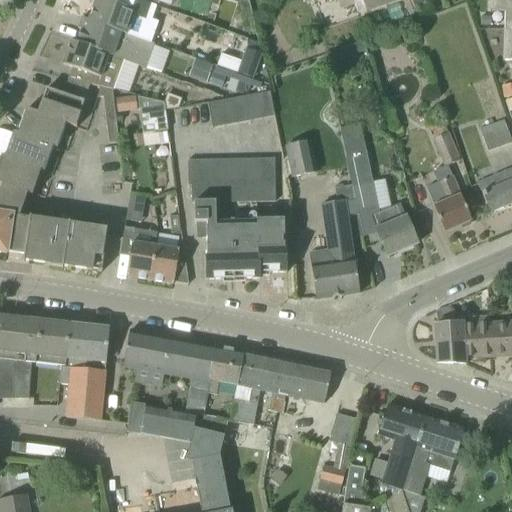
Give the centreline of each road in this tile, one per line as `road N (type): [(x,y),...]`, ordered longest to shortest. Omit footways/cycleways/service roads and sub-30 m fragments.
road 1 (tertiary): [(361,358),(228,324),(0,285)]
road 2 (residential): [(361,358),(390,311),(511,258)]
road 3 (tertiary): [(511,406),(361,358)]
